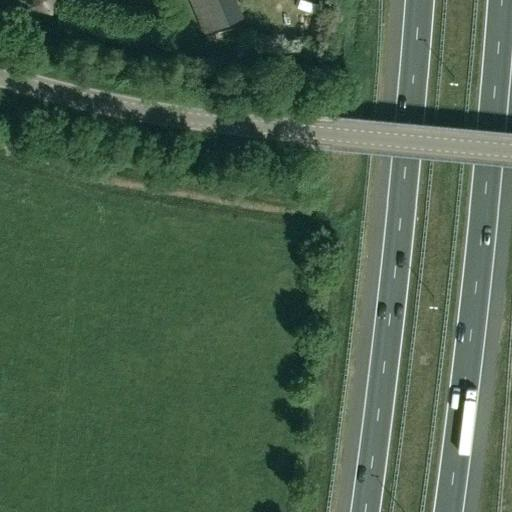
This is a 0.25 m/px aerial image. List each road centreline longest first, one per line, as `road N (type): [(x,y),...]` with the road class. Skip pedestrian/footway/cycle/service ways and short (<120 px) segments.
road 1 (unclassified): [(511,150),(119,107),(0,75)]
road 2 (motorway): [(416,0),(362,511)]
road 3 (motorway): [(450,511),(502,0)]
